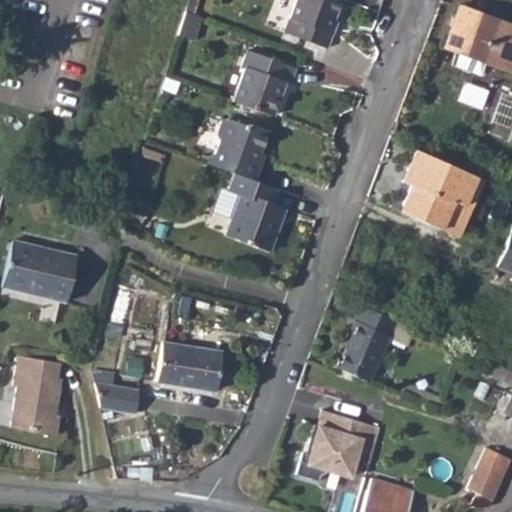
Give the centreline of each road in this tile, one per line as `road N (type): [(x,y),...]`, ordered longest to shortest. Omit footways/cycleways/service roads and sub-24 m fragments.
road 1 (residential): [(420,0),(274,393),(209,510)]
road 2 (tertiary): [(209,510),(0,491)]
road 3 (unknown): [(310,300),(222,280),(121,235)]
